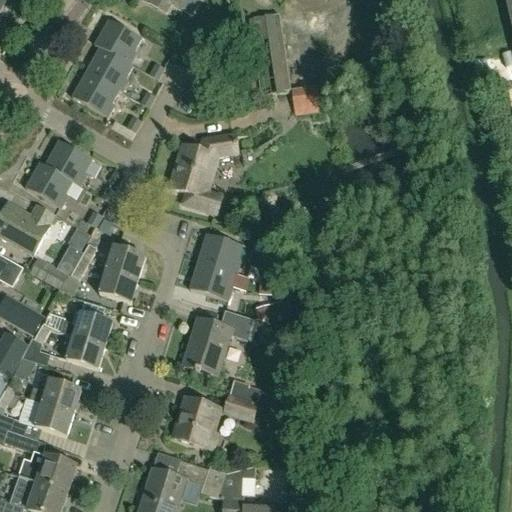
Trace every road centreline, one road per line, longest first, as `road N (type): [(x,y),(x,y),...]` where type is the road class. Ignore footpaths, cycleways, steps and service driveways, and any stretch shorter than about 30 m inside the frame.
road 1 (residential): [(101,511),(176,260),(124,221),(138,166)]
road 2 (residential): [(138,166),(15,95)]
